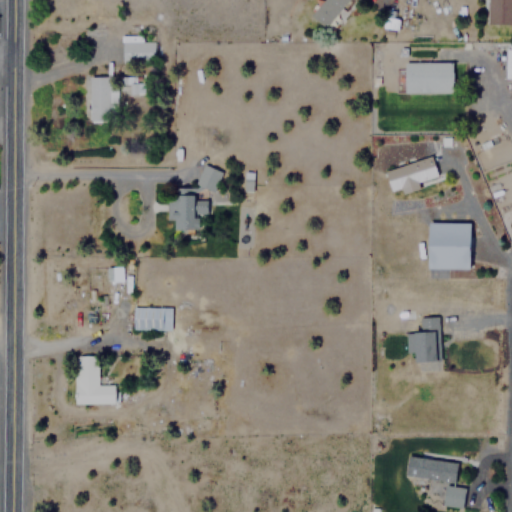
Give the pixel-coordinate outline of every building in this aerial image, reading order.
[(347,0),(322,0),(309,15),(323,27),(347,0)] [(511,0),(487,0),(487,24),(511,24),(511,0)] [(120,61),(152,61),(152,41),(120,41),(120,61)] [(403,61),(403,92),(452,92),(452,61),(403,61)] [(87,75),(87,120),(109,120),(109,75),(87,75)] [(436,175),(430,154),(383,169),(390,190),(436,175)] [(220,170),(202,163),(193,184),(211,191),(220,170)] [(198,214),(205,214),(205,194),(166,194),(166,229),(198,228),(198,214)] [(469,221),(427,221),(427,267),(469,267),(469,221)] [(113,267),(115,281),(124,281),(123,266),(113,267)] [(131,329),(169,329),(169,305),(131,305),(131,329)] [(436,315),(418,315),(418,332),(405,332),(405,353),(414,353),(414,361),(436,361),(436,315)] [(114,403),(114,384),(97,384),(97,355),(74,355),(74,403),(114,403)] [(454,482),(456,461),(407,454),(404,476),(454,482)] [(463,487),(443,485),(442,505),(462,507),(463,487)]
